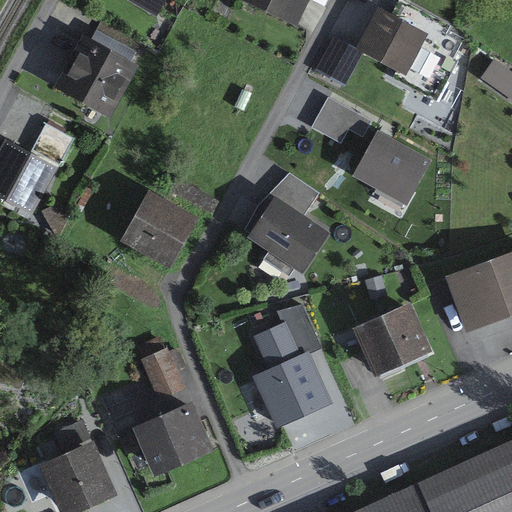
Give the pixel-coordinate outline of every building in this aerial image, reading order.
[(126,0),(156,17),(166,0),(126,0)] [(310,0),(238,0),(297,27),(310,0)] [(398,18),(380,8),(358,47),(357,50),(363,53),(396,71),(392,78),(427,97),(438,76),(439,52),(451,28),(406,4),(398,18)] [(54,88),(110,119),(140,67),(84,36),(54,88)] [(358,47),(335,36),(316,71),(345,87),(363,53),(357,50),(358,47)] [(511,100),(511,71),(494,59),(481,79),(511,100)] [(372,122),(329,97),(312,128),(341,144),(349,130),(363,138),(372,122)] [(0,150),(0,199),(32,217),(74,139),(47,124),(32,155),(6,141),(0,150)] [(433,161),(379,130),(352,178),(408,207),(433,161)] [(251,234),(249,238),(305,275),(331,234),(305,215),(320,194),(290,173),(258,206),(244,230),(251,234)] [(220,201),(176,176),(169,190),(212,214),(220,201)] [(198,219),(150,191),(120,242),(170,271),(198,219)] [(511,253),(446,277),(468,332),(511,316),(511,253)] [(381,276),(366,280),(371,299),(387,295),(381,276)] [(434,354),(412,304),(352,329),(376,378),(434,354)] [(156,398),(183,386),(168,349),(140,360),(156,398)] [(140,431),(156,470),(206,449),(189,410),(140,431)] [(511,511),(511,440),(362,511),(511,511)] [(38,466),(59,511),(80,511),(118,496),(93,442),(38,466)]
